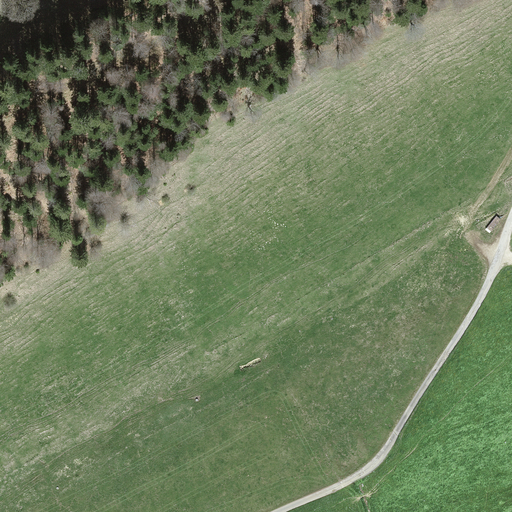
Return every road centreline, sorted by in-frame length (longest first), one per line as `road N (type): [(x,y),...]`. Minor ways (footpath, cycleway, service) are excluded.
road 1 (unclassified): [(511,217),(479,301),(381,457),(360,476),(281,511)]
road 2 (track): [(0,133),(216,0)]
road 3 (track): [(511,260),(485,249),(468,226),(511,154)]
